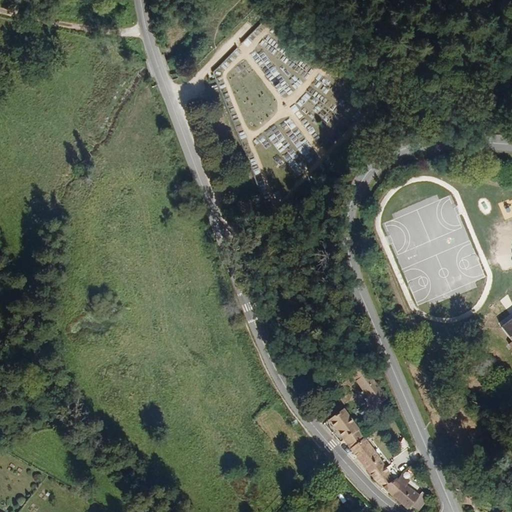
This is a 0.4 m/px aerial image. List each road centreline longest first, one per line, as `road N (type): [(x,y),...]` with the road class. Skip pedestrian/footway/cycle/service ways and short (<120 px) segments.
road 1 (secondary): [(140,0),(266,355),(306,417),(397,511)]
road 2 (secondary): [(453,511),(370,313),(349,252),(349,213),(358,184),(379,159),(417,145),(511,144)]
road 3 (track): [(0,11),(145,29)]
